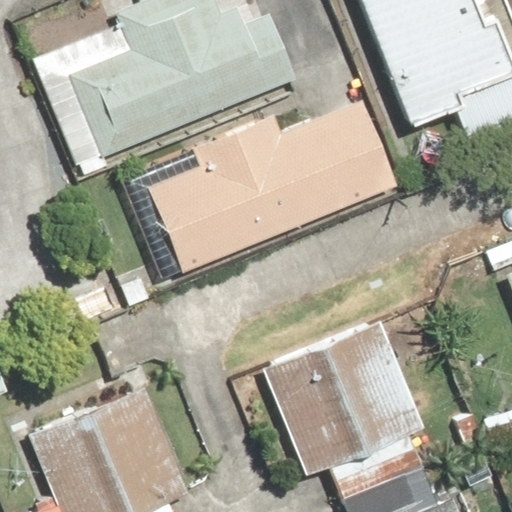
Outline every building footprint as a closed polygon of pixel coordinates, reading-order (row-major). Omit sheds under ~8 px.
[(122,15),(32,53),(80,170),(184,126),(274,88),(297,78),(267,7),(227,24),(216,0),(128,0),(118,4),(122,15)] [(511,0),(360,0),(406,121),(454,103),(467,138),(511,121),(511,0)] [(274,88),(184,126),(196,155),(150,174),(187,263),(396,176),(365,102),(293,132),(274,88)] [(383,313),(264,362),(310,472),(428,423),(383,313)] [(10,359),(0,363),(0,399),(23,390),(10,359)] [(52,493),(31,502),(34,511),(174,511),(169,498),(186,491),(143,383),(27,429),(52,493)] [(424,467),(341,499),(346,511),(468,511),(461,494),(439,503),(424,467)]
